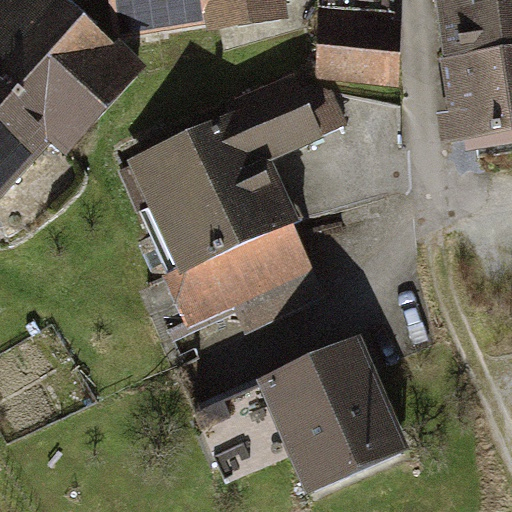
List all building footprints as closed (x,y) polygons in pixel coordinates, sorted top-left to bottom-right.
[(54,0),(45,0),(0,51),(0,187),(51,130),(75,151),(141,77),(54,0)] [(120,0),(126,32),(159,27),(162,45),(225,36),(219,0),(235,0),(239,22),(285,15),(282,0),(120,0)] [(325,0),(325,9),(393,16),(392,0),(325,0)] [(511,0),(453,0),(462,56),(511,49),(511,0)] [(392,84),(393,16),(325,9),(322,75),(392,84)] [(511,133),(511,49),(462,56),(456,57),(464,113),(448,116),(452,142),(511,133)] [(311,89),(269,107),(289,144),(307,137),(311,145),(332,133),(311,89)] [(140,163),(165,217),(266,164),(253,139),(271,132),(260,109),(140,163)] [(280,191),(266,164),(165,217),(189,269),(290,229),(274,194),(280,191)] [(296,226),(290,229),(189,269),(152,287),(173,335),(255,298),(260,308),(318,280),(296,226)] [(268,389),(200,418),(229,486),(297,457),(311,488),(403,448),(360,346),(267,385),(268,389)]
